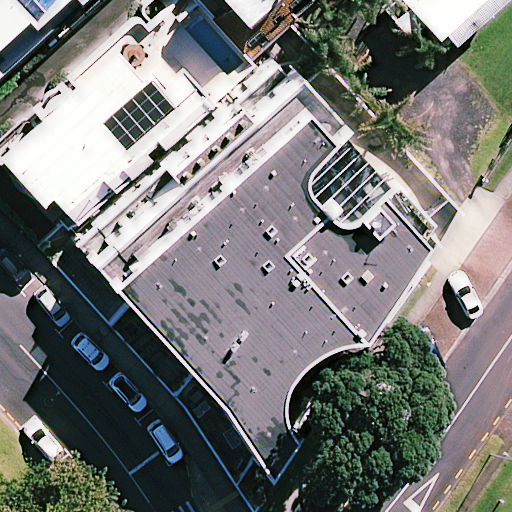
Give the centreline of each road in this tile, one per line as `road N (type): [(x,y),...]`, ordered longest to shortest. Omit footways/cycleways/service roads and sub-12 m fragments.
road 1 (tertiary): [(157,511),(0,319)]
road 2 (residential): [(383,511),(511,334)]
